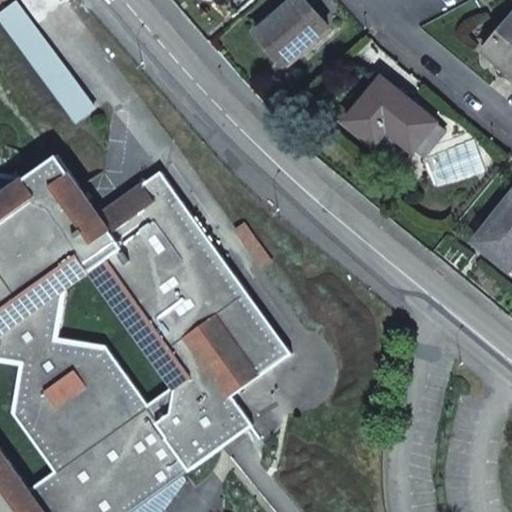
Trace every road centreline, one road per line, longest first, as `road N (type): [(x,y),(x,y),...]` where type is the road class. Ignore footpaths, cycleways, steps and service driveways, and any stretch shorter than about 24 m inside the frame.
road 1 (tertiary): [(511,359),(207,109),(118,0)]
road 2 (residential): [(511,128),(363,0)]
